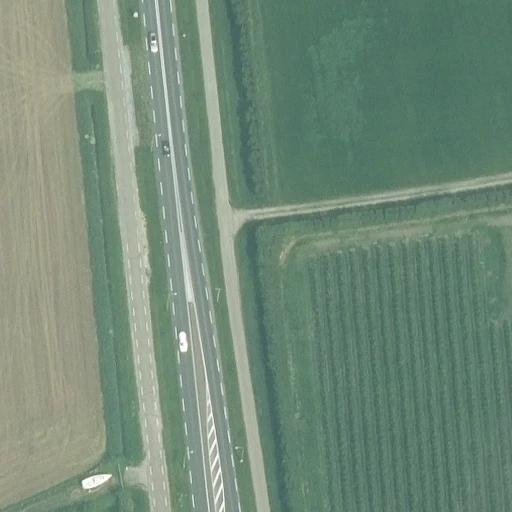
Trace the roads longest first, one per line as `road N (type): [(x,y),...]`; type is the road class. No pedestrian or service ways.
road 1 (unclassified): [(261,511),(200,0)]
road 2 (unclassified): [(159,511),(104,0)]
road 3 (track): [(222,226),(511,187)]
road 4 (primary): [(230,511),(200,303),(180,231)]
road 5 (primary): [(180,231),(202,511)]
road 6 (primary): [(180,231),(153,0)]
